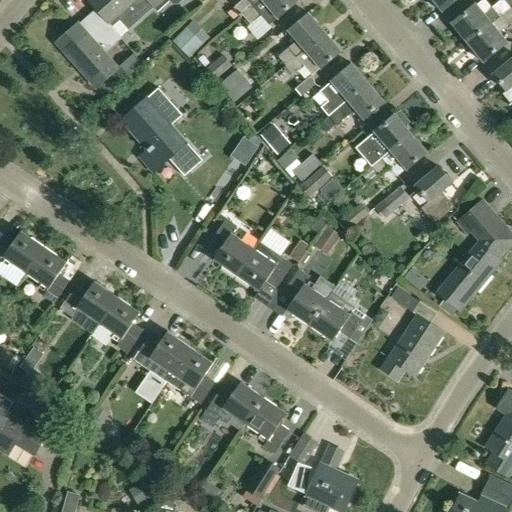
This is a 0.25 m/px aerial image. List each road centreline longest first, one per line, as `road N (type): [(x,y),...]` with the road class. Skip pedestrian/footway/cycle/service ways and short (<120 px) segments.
road 1 (residential): [(423,457),(0,167)]
road 2 (residential): [(511,168),(366,0)]
road 3 (residential): [(511,324),(423,457)]
